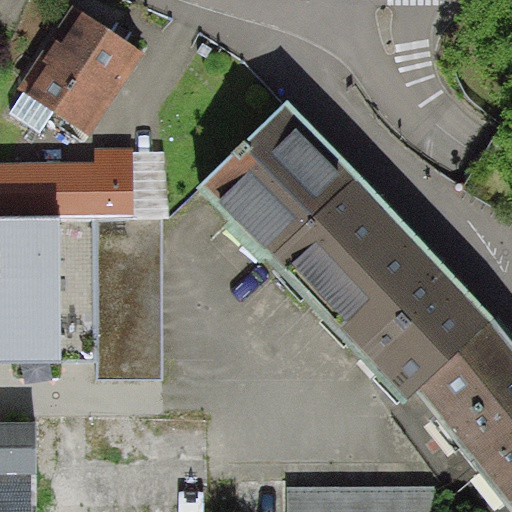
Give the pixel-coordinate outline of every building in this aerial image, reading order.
[(146,57),(78,11),(21,95),(89,141),(146,57)] [(185,206),(354,388),(389,424),(407,407),(486,334),(454,300),(414,257),(282,116),(185,206)] [(100,376),(165,375),(164,217),(172,217),(172,159),(0,159),(0,217),(99,217),(100,376)] [(511,511),(511,364),(486,334),(407,407),(492,511),(511,511)] [(430,511),(430,494),(277,494),(276,511),(430,511)]
